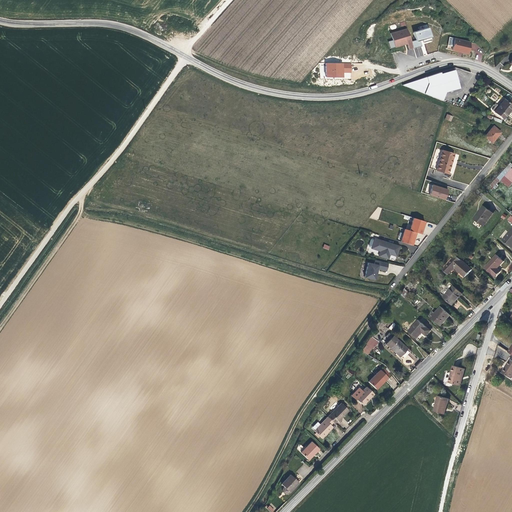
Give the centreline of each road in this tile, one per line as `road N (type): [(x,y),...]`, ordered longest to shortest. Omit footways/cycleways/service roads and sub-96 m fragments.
road 1 (residential): [(246,511),(309,403),(511,142)]
road 2 (unclassified): [(0,305),(183,55)]
road 3 (unclassified): [(372,88),(298,93),(236,82),(183,55)]
road 4 (unclassified): [(183,55),(112,21),(0,17)]
road 5 (tertiary): [(498,297),(376,420)]
road 6 (track): [(87,187),(80,212),(0,326)]
road 7 (residential): [(454,444),(498,297)]
road 8 (residential): [(511,86),(487,69),(454,62),(372,88)]
road 9 (tertiary): [(376,420),(285,511)]
